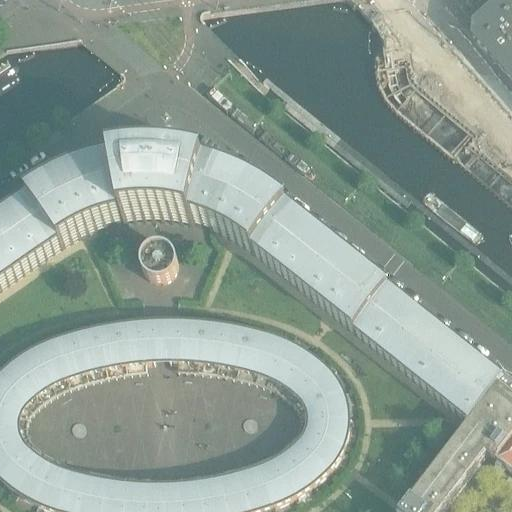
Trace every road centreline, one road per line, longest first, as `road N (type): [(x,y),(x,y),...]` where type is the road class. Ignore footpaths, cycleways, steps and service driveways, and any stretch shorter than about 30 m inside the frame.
road 1 (residential): [(163,83),(511,360)]
road 2 (residential): [(0,199),(163,83)]
road 3 (residential): [(511,151),(414,27)]
